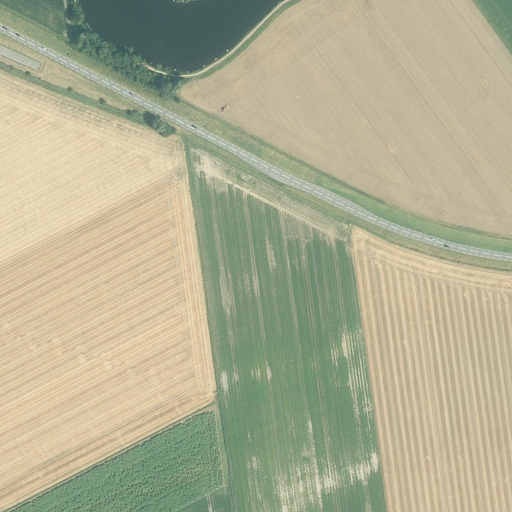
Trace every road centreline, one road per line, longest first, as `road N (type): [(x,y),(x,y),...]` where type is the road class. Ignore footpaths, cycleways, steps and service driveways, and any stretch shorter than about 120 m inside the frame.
road 1 (secondary): [(511,258),(369,217),(0,27)]
road 2 (unclassified): [(167,74),(201,72),(288,0)]
